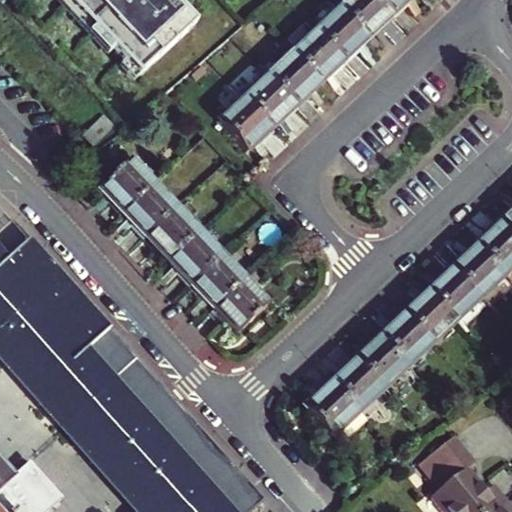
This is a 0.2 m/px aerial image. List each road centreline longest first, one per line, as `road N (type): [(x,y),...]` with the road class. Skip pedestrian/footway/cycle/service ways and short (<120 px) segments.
road 1 (residential): [(465,13),(284,186),(369,276)]
road 2 (residential): [(0,163),(227,408)]
road 3 (residential): [(369,276),(511,142)]
road 4 (residential): [(227,408),(369,276)]
road 5 (residential): [(227,408),(319,511)]
